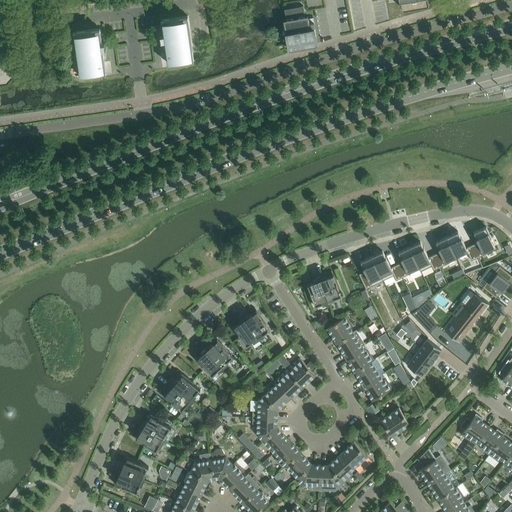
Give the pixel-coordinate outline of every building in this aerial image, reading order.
[(427,0),(400,0),(402,9),(428,4),(427,0)] [(315,36),(316,36),(313,23),(314,23),(314,22),(309,23),(308,18),(307,15),(305,16),(303,6),(284,9),(286,19),(283,20),(284,22),(283,22),(288,46),(288,49),(291,48),(310,45),(313,44),(312,42),(311,37),(315,36)] [(161,19),(163,34),(160,34),(160,35),(161,39),(161,40),(164,40),(167,63),(194,59),(187,15),(161,19)] [(73,31),(79,75),(79,76),(106,72),(102,48),(105,48),(105,47),(104,43),(105,43),(104,42),(102,42),(99,28),(73,31)] [(477,242),(472,244),(478,257),(484,254),(483,252),(494,246),(490,237),(491,237),(486,226),(473,232),(476,238),(477,242)] [(457,231),(446,236),(456,256),(467,251),(471,260),(478,257),(472,244),(466,247),(461,237),(460,237),(457,231)] [(440,251),(434,254),(440,266),(446,263),(445,261),(456,256),(446,236),(435,241),(438,247),(440,251)] [(420,241),(409,246),(418,266),(419,266),(429,261),(433,270),(440,266),(434,254),(428,257),(423,247),(420,241)] [(402,261),(396,264),(402,277),(409,273),(408,271),(418,266),(409,246),(398,251),(401,257),(400,258),(402,261)] [(382,250),(371,256),(381,276),(381,275),(391,270),(396,280),(402,277),(396,264),(390,267),(385,256),(385,257),(382,250)] [(364,271),(358,274),(364,286),(371,283),(370,281),(381,276),(371,256),(360,261),(363,267),(364,271)] [(511,273),(500,264),(483,286),(497,296),(501,291),(502,292),(511,281),(510,280),(511,277),(511,273)] [(326,276),(319,278),(328,301),(328,300),(340,296),(341,297),(341,296),(338,287),(337,284),(337,285),(333,275),(331,276),(327,278),(326,276)] [(328,301),(319,278),(313,281),(313,283),(309,284),(307,285),(311,294),(310,295),(311,297),(312,297),(315,306),(316,306),(315,305),(328,300),(328,301)] [(429,288),(422,292),(426,299),(432,294),(429,288)] [(472,323),(487,303),(475,293),(465,306),(463,305),(443,329),(459,342),(473,324),(472,323)] [(419,306),(411,313),(428,331),(436,324),(427,314),(419,306)] [(256,311),(254,313),(255,313),(251,316),(250,314),(244,318),(258,338),(258,337),(268,330),(269,331),(269,330),(264,322),(263,320),(262,320),(256,311)] [(336,342),(353,332),(350,327),(352,326),(346,315),(326,328),(331,335),(333,334),(337,341),(335,342),(336,342)] [(258,338),(244,318),(238,322),(239,324),(236,326),(235,326),(233,327),(239,336),(240,339),(241,338),(246,346),(247,346),(246,345),(257,338),(258,338)] [(323,319),(313,322),(315,327),(325,323),(323,319)] [(346,356),(362,346),(364,344),(355,330),(353,332),(336,342),(340,350),(342,349),(346,356)] [(427,338),(420,347),(434,358),(437,355),(441,349),(427,338)] [(211,344),(206,348),(222,367),(223,366),(222,366),(232,357),(232,358),(233,357),(226,350),(227,350),(225,348),(224,348),(217,340),(215,342),(216,342),(212,345),(211,344)] [(390,341),(384,344),(387,350),(393,346),(390,341)] [(354,371),(373,359),(367,349),(364,350),(362,346),(346,356),(351,363),(349,363),(354,371)] [(420,347),(413,356),(428,367),(431,362),(434,358),(420,347)] [(222,367),(206,348),(201,353),(202,355),(199,358),(198,357),(197,359),(204,367),(203,367),(205,369),(206,369),(212,376),(212,375),(221,366),(222,367)] [(282,354),(277,358),(281,362),(286,358),(282,354)] [(413,356),(407,364),(421,375),(428,367),(413,356)] [(292,368),(289,371),(302,386),(303,386),(302,384),(307,379),(308,381),(315,374),(299,357),(290,366),(292,368)] [(511,358),(510,362),(511,363),(511,364),(502,379),(509,384),(510,383),(511,383),(511,358)] [(374,359),(373,359),(354,371),(359,378),(360,378),(364,384),(380,375),(384,372),(375,359),(374,359)] [(500,363),(495,373),(501,376),(506,366),(500,363)] [(399,364),(393,368),(404,385),(410,381),(399,364)] [(268,365),(264,369),(269,374),(273,371),(268,365)] [(296,392),(302,386),(289,371),(287,369),(278,377),(280,379),(276,383),(289,396),(295,391),(296,392)] [(177,379),(172,384),(191,400),(190,399),(199,389),(200,390),(200,389),(192,383),(193,383),(191,381),(190,381),(182,374),(180,376),(181,377),(178,380),(177,379)] [(383,379),(380,375),(364,384),(369,391),(367,392),(372,400),(392,388),(385,377),(383,379)] [(283,402),(289,396),(276,383),(264,394),(277,409),(284,403),(283,402)] [(191,400),(172,384),(167,390),(169,391),(166,394),(164,396),(172,403),(174,405),(175,405),(182,411),(182,410),(182,409),(190,399),(191,400)] [(277,409),(264,394),(258,400),(257,417),(275,418),(276,409),(277,409)] [(374,404),(367,408),(370,413),(377,408),(374,404)] [(391,436),(392,435),(391,434),(398,430),(399,431),(410,424),(399,407),(380,419),(391,436)] [(146,420),(142,426),(163,439),(164,439),(163,438),(169,427),(170,427),(171,427),(162,422),(163,421),(160,420),(151,415),(149,417),(150,417),(148,421),(146,420)] [(477,441),(487,426),(481,422),(482,420),(474,415),(470,420),(466,418),(461,425),(465,428),(461,433),(471,441),(473,438),(477,441)] [(217,417),(209,424),(213,428),(221,421),(217,417)] [(262,440),(277,426),(275,426),(275,418),(257,417),(256,434),(262,440)] [(163,439),(142,426),(139,432),(140,433),(138,437),(136,439),(145,444),(145,445),(148,446),(156,451),(157,450),(156,450),(162,439),(163,439)] [(281,434),(283,433),(277,426),(262,440),(274,452),(287,440),(281,434)] [(489,454),(502,435),(495,430),(494,431),(487,426),(477,441),(481,444),(479,447),(489,454)] [(504,461),(511,450),(511,444),(508,442),(509,440),(502,435),(489,454),(498,461),(500,458),(504,461)] [(300,451),(294,444),(292,446),(287,440),(274,452),(277,456),(275,458),(283,467),(285,465),(300,451)] [(353,441),(347,447),(348,448),(342,454),(354,467),(367,455),(353,441)] [(251,442),(247,446),(251,450),(255,446),(251,442)] [(233,464),(232,463),(226,456),(224,457),(224,456),(223,456),(224,454),(224,453),(223,451),(222,449),(220,448),(218,448),(216,449),(214,450),(213,451),(213,452),(209,452),(210,459),(213,477),(217,476),(217,478),(218,478),(233,464)] [(430,483),(445,473),(451,469),(448,471),(445,467),(447,465),(440,455),(435,459),(428,448),(418,458),(424,466),(418,470),(424,477),(425,476),(430,483)] [(463,449),(458,455),(464,460),(469,453),(463,449)] [(311,463),(305,457),(304,458),(299,453),(300,451),(285,465),(296,477),(297,477),(311,463)] [(354,467),(342,454),(336,459),(335,458),(328,464),(342,479),(341,479),(343,481),(353,473),(351,471),(354,467)] [(123,463),(120,469),(143,479),(142,478),(147,466),(148,467),(148,466),(140,463),(140,462),(137,461),(127,457),(126,459),(126,460),(125,464),(123,463)] [(213,477),(210,459),(195,461),(190,471),(208,479),(210,479),(209,477),(213,477)] [(231,489),(245,476),(241,472),(243,470),(234,461),(232,463),(233,464),(218,478),(225,484),(226,483),(231,489)] [(319,484),(320,466),(312,465),(312,464),(311,463),(297,477),(296,477),(294,479),(301,486),(314,487),(314,484),(319,484)] [(342,479),(328,464),(328,466),(320,466),(319,484),(336,484),(341,479),(342,479)] [(143,479),(120,469),(117,476),(119,477),(117,481),(117,480),(116,483),(126,487),(125,487),(128,489),(128,488),(137,492),(137,491),(142,479),(143,479)] [(204,487),(208,479),(190,471),(183,486),(199,494),(203,487),(204,487)] [(172,472),(170,478),(176,481),(178,475),(172,472)] [(438,498),(454,487),(445,473),(430,483),(434,490),(433,491),(438,498)] [(242,502),(256,488),(245,476),(231,489),(237,495),(236,496),(242,502)] [(280,485),(273,477),(266,484),(273,492),(280,485)] [(448,511),(464,501),(461,497),(463,495),(456,485),(454,487),(438,498),(442,506),(444,505),(448,511)] [(196,501),(199,494),(183,486),(175,501),(193,510),(197,502),(196,501)] [(256,511),(268,501),(256,488),(242,502),(242,503),(244,501),(249,507),(248,508),(251,511),(256,511)] [(398,507),(403,511),(412,511),(404,500),(398,507)] [(190,511),(192,510),(193,510),(175,501),(170,511),(190,511)] [(400,511),(389,501),(389,502),(390,503),(385,508),(383,507),(378,511),(400,511)] [(470,511),(464,501),(448,511),(470,511)]
